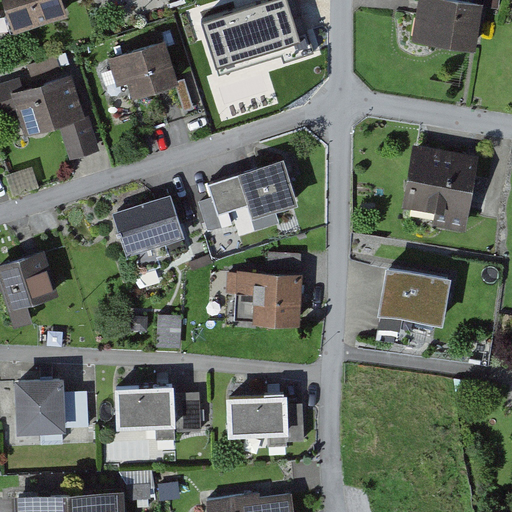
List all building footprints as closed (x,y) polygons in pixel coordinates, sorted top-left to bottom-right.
[(66,0),(8,0),(21,36),(73,19),(66,0)] [(489,0),(427,0),(424,38),(484,45),(489,0)] [(281,23),(228,40),(243,86),(296,69),(281,23)] [(169,41),(118,57),(132,98),(182,81),(169,41)] [(72,73),(16,91),(30,134),(87,115),(72,73)] [(485,150),(424,141),(416,197),(477,206),(485,150)] [(290,158),(214,182),(228,227),(304,203),(290,158)] [(176,194),(119,214),(133,255),(190,236),(176,194)] [(50,249),(0,266),(0,270),(15,315),(66,298),(50,249)] [(458,269),(396,260),(389,304),(451,314),(458,269)] [(306,272),(257,275),(259,326),(309,324),(306,272)] [(161,310),(158,341),(180,344),(183,313),(161,310)] [(381,317),(378,328),(412,335),(414,325),(381,317)] [(68,369),(18,373),(23,427),(73,423),(68,369)] [(180,377),(120,380),(123,425),(183,422),(180,377)] [(294,389),(234,391),(236,432),(296,430),(294,389)] [(420,511),(413,476),(366,484),(371,511),(420,511)] [(131,511),(130,484),(19,489),(19,511),(131,511)] [(296,511),(294,488),(217,495),(218,511),(296,511)]
